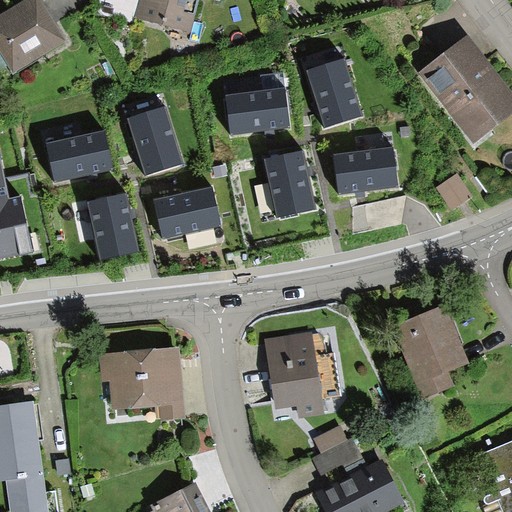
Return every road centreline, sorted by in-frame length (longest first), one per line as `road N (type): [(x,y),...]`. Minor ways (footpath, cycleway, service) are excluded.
road 1 (residential): [(262,511),(226,406),(214,296)]
road 2 (residential): [(214,296),(0,320)]
road 3 (tertiary): [(480,240),(316,282)]
